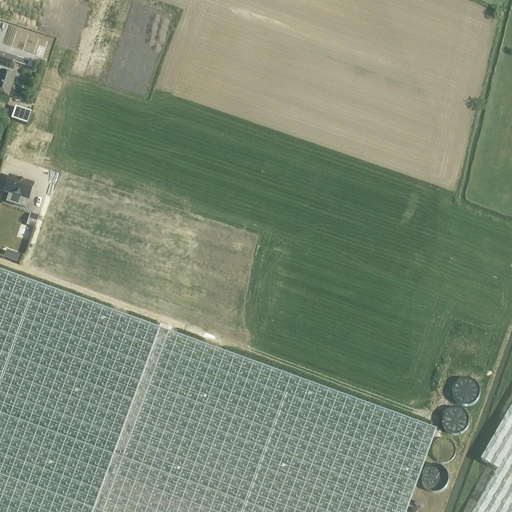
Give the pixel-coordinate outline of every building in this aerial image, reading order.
[(0,0),(0,40),(26,48),(40,0),(0,0)] [(92,0),(69,73),(98,83),(124,0),(92,0)] [(142,0),(130,0),(104,86),(145,98),(172,9),(142,0)] [(0,74),(0,94),(8,97),(14,77),(10,76),(12,72),(13,73),(17,58),(0,52),(0,68),(2,69),(1,72),(0,74)] [(31,112),(15,107),(11,121),(27,126),(31,112)] [(53,173),(23,270),(175,316),(179,303),(178,321),(193,325),(193,327),(212,333),(233,333),(232,336),(237,338),(237,334),(245,334),(270,250),(246,243),(245,246),(237,244),(234,254),(227,254),(227,251),(220,250),(214,249),(214,238),(210,237),(207,248),(197,248),(205,219),(53,173)] [(3,193),(8,195),(5,203),(21,208),(24,200),(29,202),(35,185),(9,176),(3,193)] [(412,231),(422,191),(407,188),(398,228),(412,231)] [(0,511),(405,511),(435,431),(98,309),(0,273),(0,511)] [(472,511),(511,511),(511,407),(481,461),(498,470),(487,488),(472,511)] [(455,455),(456,452),(456,449),(455,446),(453,443),(451,441),(448,440),(445,440),(442,440),(439,441),(436,442),(435,445),(433,447),(433,450),(433,453),(434,456),(436,459),(438,461),(441,462),(444,463),(447,462),(449,461),(452,460),(454,457),(455,455)]
